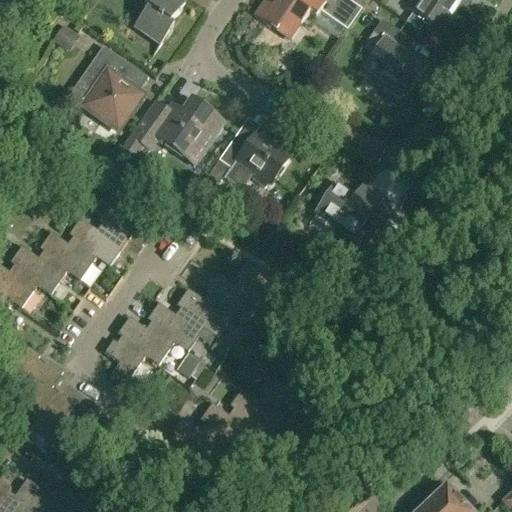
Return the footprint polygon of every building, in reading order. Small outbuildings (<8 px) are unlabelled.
[(147,13),(136,27),(163,46),(174,30),(170,28),(184,8),(173,0),(151,0),(152,0),(144,11),(147,13)] [(363,12),(345,0),(279,0),(273,9),(265,3),(255,18),(279,35),(281,33),(293,41),(310,17),(317,22),(323,14),(348,33),(363,12)] [(442,33),(465,0),(418,0),(411,11),(414,13),(406,24),(419,33),(427,23),(442,33)] [(367,70),(385,83),(386,91),(388,95),(394,100),(399,100),(406,98),(426,70),(400,52),(408,40),(384,23),(365,50),(376,58),(367,70)] [(62,29),(52,44),(69,55),(79,39),(62,29)] [(118,136),(130,119),(145,99),(139,95),(148,81),(104,50),(68,101),(118,136)] [(192,102),(178,122),(156,106),(117,162),(129,170),(144,149),(151,154),(159,142),(195,168),(225,126),(192,102)] [(251,145),(239,136),(220,163),(208,180),(218,187),(223,181),(241,193),(253,175),(256,177),(252,183),(264,192),(268,186),(271,188),(290,162),(256,138),(251,145)] [(187,185),(197,192),(204,182),(194,175),(187,185)] [(317,216),(309,228),(328,241),(336,230),(353,242),(366,224),(377,232),(373,238),(379,242),(385,246),(389,240),(391,241),(405,222),(397,216),(399,213),(400,211),(400,210),(371,190),(371,191),(361,204),(354,199),(338,188),(317,216)] [(97,233),(92,231),(84,242),(101,254),(96,261),(109,270),(132,238),(117,227),(123,218),(109,208),(108,209),(100,203),(93,214),(101,219),(97,224),(101,227),(97,233)] [(71,268),(67,275),(79,284),(96,261),(101,254),(84,242),(92,231),(80,222),(68,238),(72,241),(68,248),(63,245),(55,256),(71,268)] [(37,262),(33,259),(25,269),(42,281),(37,289),(51,298),(67,275),(71,268),(55,256),(63,245),(51,235),(38,252),(42,255),(37,262)] [(8,275),(4,272),(0,278),(0,285),(14,295),(8,302),(21,312),(37,289),(42,281),(25,269),(33,259),(21,250),(10,266),(13,268),(8,275)] [(234,290),(229,286),(220,299),(237,311),(233,317),(246,327),(268,294),(254,284),(261,275),(247,265),(235,281),(239,284),(234,290)] [(356,268),(344,285),(354,292),(366,275),(356,268)] [(0,313),(8,302),(14,295),(0,285),(0,278),(4,272),(0,269),(0,313)] [(217,340),(233,317),(237,311),(220,299),(229,286),(218,279),(207,295),(210,297),(205,304),(200,301),(191,314),(207,325),(204,331),(217,340)] [(280,300),(286,292),(279,287),(274,295),(280,300)] [(179,339),(175,345),(187,354),(204,331),(207,325),(191,314),(200,301),(188,293),(176,310),(180,312),(176,319),(171,315),(163,327),(179,339)] [(146,333),(141,329),(132,342),(149,354),(145,360),(158,368),(175,345),(179,339),(163,327),(171,315),(159,307),(147,324),(150,327),(146,333)] [(132,342),(141,329),(130,321),(119,337),(122,339),(117,346),(113,344),(105,356),(120,366),(115,373),(129,383),(145,360),(149,354),(132,342)] [(0,375),(24,392),(30,397),(42,381),(53,389),(62,375),(46,364),(44,367),(37,362),(39,359),(28,351),(17,365),(11,361),(0,375)] [(185,358),(174,373),(184,380),(195,365),(185,358)] [(270,378),(258,395),(262,398),(258,404),(253,401),(244,414),(260,426),(257,431),(270,440),(292,408),(278,398),(285,388),(270,378)] [(55,410),(67,419),(77,405),(60,393),(57,397),(50,392),(53,389),(42,381),(30,397),(24,392),(14,405),(37,421),(44,426),(55,410)] [(257,431),(260,426),(244,414),(253,401),(241,392),(229,409),(233,412),(228,418),(224,416),(215,428),(231,440),(227,445),(240,455),(257,431)] [(227,445),(231,440),(215,428),(224,416),(212,407),(200,423),(204,425),(199,432),(194,429),(185,442),(202,454),(198,460),(211,469),(227,445)] [(65,421),(67,419),(55,410),(44,426),(37,421),(28,434),(60,456),(70,442),(80,449),(91,434),(74,422),(72,426),(65,421)] [(290,430),(291,431),(299,436),(306,426),(297,420),(290,430)] [(166,444),(158,456),(171,465),(167,472),(182,482),(198,460),(202,454),(185,442),(194,429),(182,421),(171,437),(175,440),(170,447),(166,444)] [(217,473),(212,481),(223,489),(229,481),(217,473)] [(0,483),(0,511),(23,511),(30,503),(19,495),(15,500),(8,496),(11,492),(0,483)] [(57,511),(62,505),(51,498),(47,503),(40,498),(44,494),(27,483),(19,495),(30,503),(23,511),(57,511)] [(92,511),(94,510),(82,502),(79,506),(72,501),(74,497),(59,487),(51,498),(62,505),(57,511),(92,511)] [(468,511),(446,489),(422,511),(468,511)] [(511,511),(511,493),(500,505),(507,511),(511,511)]
